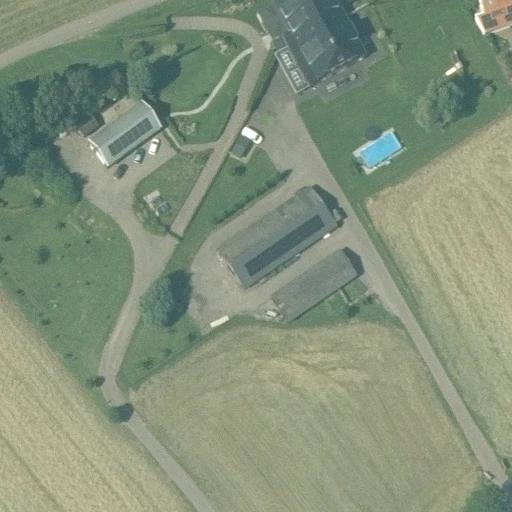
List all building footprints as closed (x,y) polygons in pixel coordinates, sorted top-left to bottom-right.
[(287,0),(274,7),(256,17),(271,45),(289,35),(305,66),(298,70),(309,90),(365,60),(331,0),(287,0)] [(511,0),(476,0),(479,6),(483,18),(475,21),(481,37),(511,26),(511,0)] [(160,132),(141,106),(88,145),(106,171),(160,132)] [(86,121),(76,128),(84,140),(95,132),(86,121)] [(334,230),(308,192),(217,254),(243,292),(334,230)] [(355,279),(339,254),(271,297),(286,322),(355,279)]
